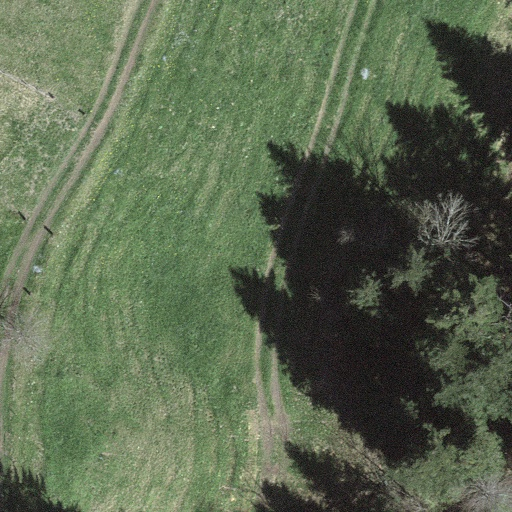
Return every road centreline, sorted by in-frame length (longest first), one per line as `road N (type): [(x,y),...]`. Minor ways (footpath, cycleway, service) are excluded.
road 1 (track): [(364,0),(273,281),(265,355),(271,457)]
road 2 (track): [(0,336),(23,257),(147,0)]
